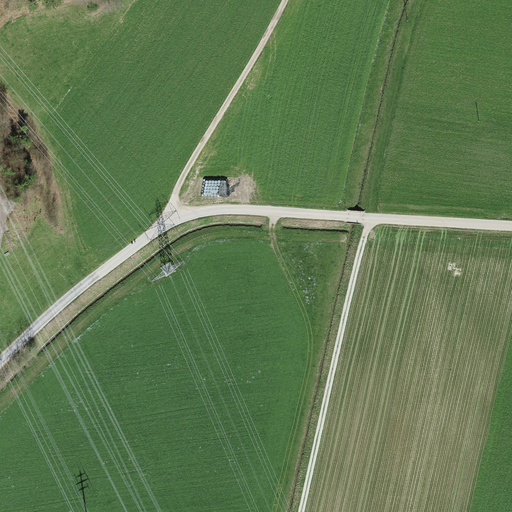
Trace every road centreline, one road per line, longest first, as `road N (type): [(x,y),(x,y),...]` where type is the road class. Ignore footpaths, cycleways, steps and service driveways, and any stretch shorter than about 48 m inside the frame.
road 1 (unclassified): [(0,362),(85,283),(156,229),(193,213),(511,224)]
road 2 (track): [(301,511),(369,218)]
road 3 (track): [(169,222),(179,184),(285,0)]
